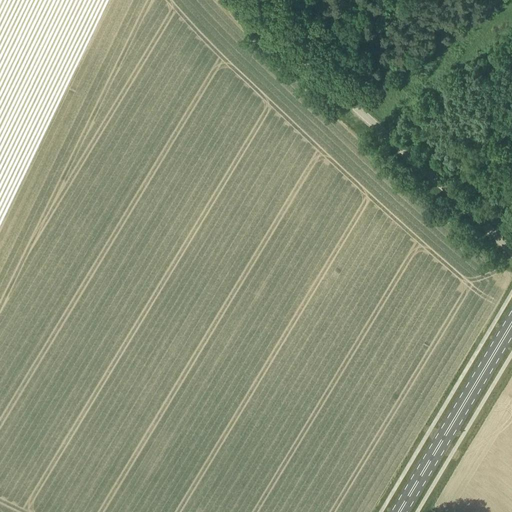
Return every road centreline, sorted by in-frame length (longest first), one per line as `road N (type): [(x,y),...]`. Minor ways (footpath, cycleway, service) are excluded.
road 1 (unclassified): [(238,0),(511,251)]
road 2 (primary): [(399,511),(511,323)]
